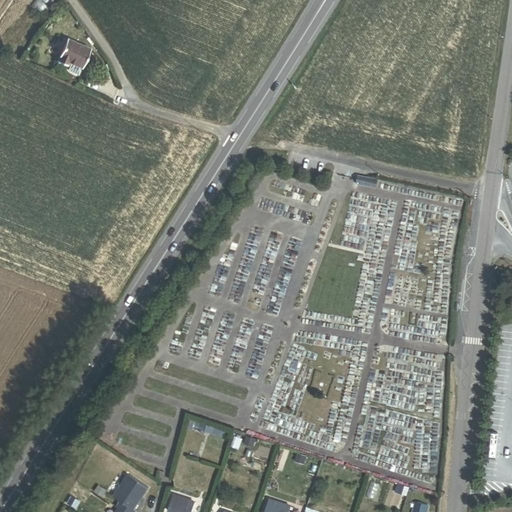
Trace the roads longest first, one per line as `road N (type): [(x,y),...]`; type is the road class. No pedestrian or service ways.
road 1 (primary): [(0,511),(324,0)]
road 2 (tertiary): [(483,231),(453,511)]
road 3 (unclassified): [(277,144),(487,189)]
road 4 (tertiary): [(511,36),(487,189)]
